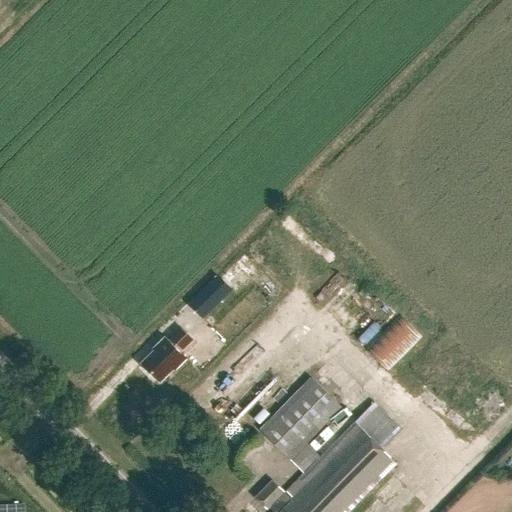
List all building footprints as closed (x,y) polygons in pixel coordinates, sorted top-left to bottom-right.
[(220,277),(235,292),(259,269),(244,253),(220,277)] [(191,306),(206,321),(235,292),(220,277),(191,306)] [(424,336),(401,315),(367,349),(389,372),(424,336)] [(180,355),(192,343),(179,330),(167,342),(165,341),(154,352),(156,354),(143,366),(158,382),(171,371),(173,373),(186,361),(180,355)] [(347,511),(394,465),(379,450),(398,431),(372,404),(353,423),(354,424),(316,462),(302,447),(340,409),(310,379),(259,431),(302,475),(285,492),(293,499),(290,502),(271,483),(256,499),(267,509),(269,507),(273,511),(347,511)]
